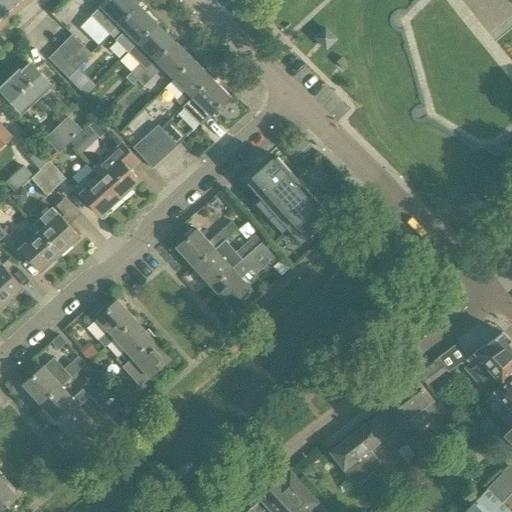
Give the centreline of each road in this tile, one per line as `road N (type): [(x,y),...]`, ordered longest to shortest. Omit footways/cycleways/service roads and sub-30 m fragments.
road 1 (residential): [(290,97),(150,223),(141,240),(88,276),(0,359)]
road 2 (residential): [(226,511),(495,296)]
road 3 (residential): [(495,296),(290,97)]
road 4 (residential): [(290,97),(197,0)]
